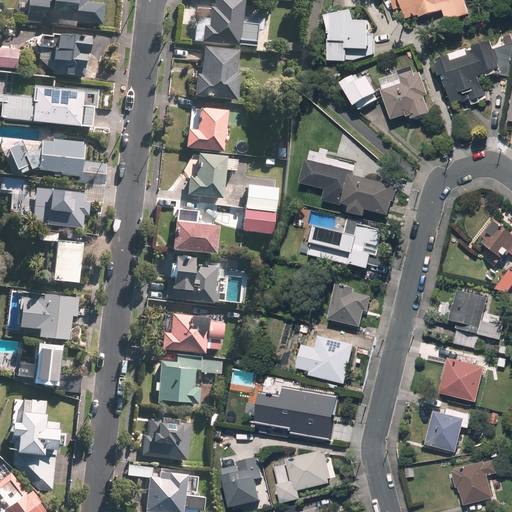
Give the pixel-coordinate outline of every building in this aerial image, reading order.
[(30,0),(28,20),(56,24),(57,18),(100,24),(103,4),(86,1),(85,0),(30,0)] [(203,41),(238,44),(238,42),(256,44),(258,22),(241,21),(242,0),(214,0),(214,6),(210,5),(209,17),(197,16),(194,40),(203,41)] [(389,0),(393,10),(400,8),(404,20),(417,15),(418,18),(441,10),(445,22),(458,18),(452,0),(389,0)] [(374,33),(367,33),(367,20),(352,19),(349,8),(325,14),(326,30),(326,65),(344,65),(344,62),(354,62),(373,56),(374,33)] [(57,32),(57,33),(51,33),(51,34),(42,34),(40,46),(48,46),(47,58),(52,58),(51,73),(83,76),(85,52),(87,52),(88,35),(81,35),(81,34),(57,32)] [(293,42),(283,41),(282,50),(292,51),(293,42)] [(494,69),(485,46),(467,52),(469,56),(451,63),(449,57),(435,62),(450,105),(469,98),(470,100),(485,95),(479,77),(486,75),(485,72),(494,69)] [(0,65),(15,67),(17,49),(0,47),(0,65)] [(195,97),(235,101),(238,74),(233,74),(236,51),(204,47),(201,75),(197,74),(195,97)] [(428,97),(420,75),(414,77),(411,68),(397,73),(397,75),(379,82),(383,93),(380,94),(391,123),(409,116),(411,122),(430,115),(424,98),(428,97)] [(2,115),(91,125),(93,104),(83,103),(84,89),(33,84),(32,94),(7,92),(8,77),(0,75),(0,99),(4,100),(2,115)] [(340,84),(354,107),(357,105),(359,110),(377,99),(375,94),(377,93),(367,76),(357,82),(354,76),(340,84)] [(221,150),(225,109),(198,106),(196,128),(187,127),(185,146),(221,150)] [(80,141),(51,138),(50,140),(39,139),(38,147),(25,152),(20,140),(14,142),(15,143),(4,148),(14,169),(16,168),(18,174),(36,166),(36,169),(49,170),(49,172),(52,173),(51,177),(69,179),(70,176),(77,176),(77,181),(103,184),(105,163),(80,160),(82,144),(80,144),(80,141)] [(188,194),(221,197),(223,168),(234,170),(235,158),(225,157),(225,155),(198,152),(196,176),(189,175),(188,194)] [(344,206),(352,172),(308,161),(302,183),(328,189),(325,201),(344,206)] [(397,185),(354,174),(346,202),(354,204),(352,212),(364,215),(367,215),(369,211),(369,210),(389,215),(393,201),(395,201),(398,188),(396,187),(397,185)] [(103,185),(84,182),(83,192),(33,187),(30,221),(44,222),(44,224),(80,227),(81,214),(82,214),(84,201),(101,202),(103,185)] [(246,206),(274,210),(277,187),(248,184),(246,206)] [(13,191),(6,194),(12,208),(19,205),(13,191)] [(274,211),(246,208),(243,230),(272,233),(274,211)] [(311,213),(297,210),(294,225),(308,228),(311,213)] [(171,247),(213,251),(216,223),(174,219),(171,247)] [(310,254),(368,269),(369,264),(382,267),(388,245),(385,244),(389,228),(351,219),(347,233),(314,225),(310,243),(312,244),(310,254)] [(483,240),(480,243),(489,250),(485,255),(496,264),(500,259),(502,260),(508,252),(511,255),(511,233),(493,219),(479,237),(483,240)] [(76,281),(80,241),(57,239),(57,230),(39,229),(38,239),(55,241),(52,279),(76,281)] [(175,261),(173,261),(169,297),(211,302),(211,301),(216,301),(217,289),(212,289),(215,265),(193,263),(195,255),(176,253),(175,261)] [(247,259),(227,256),(226,269),(246,272),(247,259)] [(511,269),(510,268),(495,288),(508,291),(511,285),(511,269)] [(329,319),(362,326),(366,310),(370,311),(374,296),(355,292),(356,287),(338,283),(329,319)] [(487,297),(456,289),(452,303),(451,303),(447,320),(456,322),(455,328),(458,329),(455,343),(476,348),(479,335),(499,340),(503,325),(481,320),(487,297)] [(37,326),(37,334),(69,338),(74,296),(41,292),(41,297),(18,295),(15,324),(37,326)] [(163,347),(204,351),(204,346),(218,347),(220,320),(206,319),(207,315),(173,311),(171,331),(165,330),(163,347)] [(311,370),(309,375),(346,384),(356,343),(319,335),(316,346),(306,344),(300,367),(311,370)] [(38,343),(34,382),(59,384),(60,370),(62,371),(64,345),(38,343)] [(17,353),(0,350),(0,372),(14,374),(17,353)] [(221,361),(200,359),(200,357),(177,355),(176,361),(159,359),(155,402),(175,404),(176,400),(186,401),(186,402),(195,403),(196,386),(190,386),(192,368),(199,369),(199,371),(219,373),(221,361)] [(456,360),(445,358),(437,394),(475,403),(484,367),(473,364),(474,359),(458,355),(456,360)] [(33,358),(20,356),(18,375),(31,377),(33,358)] [(503,368),(506,359),(499,358),(497,367),(503,368)] [(339,397),(288,388),(287,395),(262,391),(258,420),(293,426),(292,431),(333,437),(339,397)] [(37,488),(50,489),(54,444),(61,445),(63,431),(55,431),(56,421),(41,420),(42,414),(43,414),(44,400),(29,398),(29,399),(14,398),(12,420),(7,420),(6,433),(11,433),(10,442),(12,443),(11,462),(37,488)] [(432,411),(423,445),(455,453),(461,427),(467,429),(470,415),(446,409),(444,414),(432,411)] [(185,459),(188,422),(150,418),(148,436),(144,436),(142,454),(185,459)] [(323,455),(322,451),(286,459),(292,481),(276,486),(281,505),(301,499),(298,492),(330,484),(329,479),(333,478),(326,454),(323,455)] [(239,465),(224,468),(233,507),(261,500),(256,479),(263,478),(258,457),(238,462),(239,465)] [(483,462),(453,469),(453,470),(450,471),(455,488),(458,487),(462,506),(492,498),(486,475),(496,473),(493,460),(483,462)] [(182,492),(184,472),(159,470),(159,466),(129,463),(129,474),(147,476),(144,511),(155,511),(180,511),(181,504),(203,506),(204,494),(182,492)] [(0,511),(1,511),(0,511),(43,511),(45,511),(37,500),(39,499),(30,487),(23,493),(21,490),(23,489),(8,469),(0,475),(0,511)]
